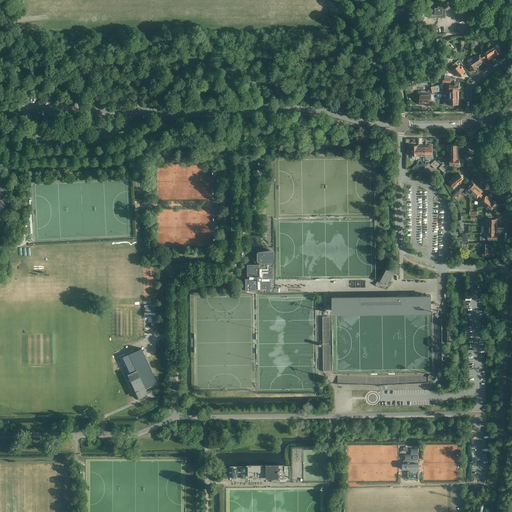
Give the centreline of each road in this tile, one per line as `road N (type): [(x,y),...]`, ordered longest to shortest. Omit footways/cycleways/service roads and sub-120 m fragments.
road 1 (unclassified): [(0,143),(22,153),(96,152),(179,112),(238,108),(403,126)]
road 2 (unknown): [(378,61),(328,82),(36,85),(0,77)]
road 3 (unclassified): [(403,126),(403,245),(441,265),(507,267)]
road 4 (residential): [(507,267),(508,203),(470,163),(471,123)]
